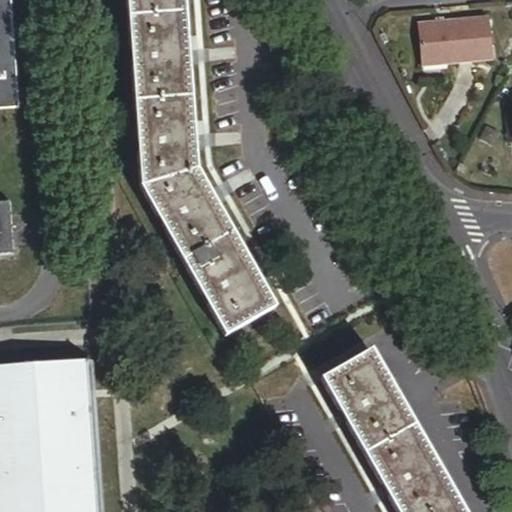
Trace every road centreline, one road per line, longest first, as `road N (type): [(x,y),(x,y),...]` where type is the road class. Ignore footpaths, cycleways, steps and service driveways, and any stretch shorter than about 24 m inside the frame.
road 1 (residential): [(319,0),(430,213)]
road 2 (residential): [(430,213),(511,399)]
